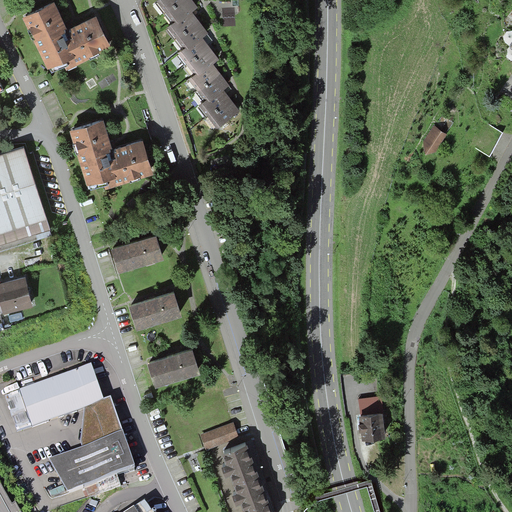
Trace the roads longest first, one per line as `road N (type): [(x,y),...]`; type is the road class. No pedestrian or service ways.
road 1 (residential): [(124,0),(291,511)]
road 2 (residential): [(180,511),(145,432),(47,132),(0,30)]
road 3 (primary): [(327,0),(321,335),(352,511)]
road 4 (unclassified): [(410,511),(412,336),(511,153)]
